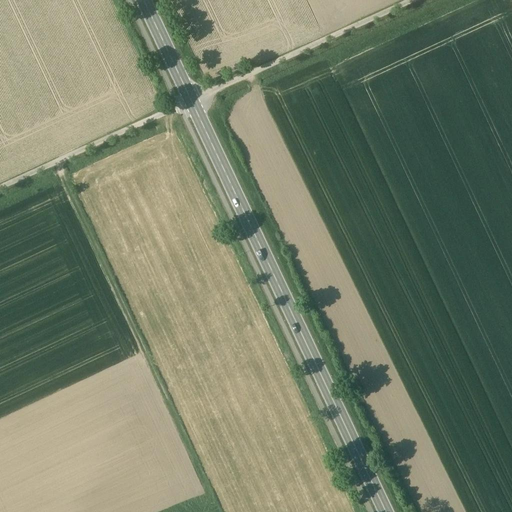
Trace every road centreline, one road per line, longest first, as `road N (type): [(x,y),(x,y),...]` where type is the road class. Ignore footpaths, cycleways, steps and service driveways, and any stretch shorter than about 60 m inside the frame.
road 1 (secondary): [(388,511),(145,0)]
road 2 (track): [(411,0),(192,99)]
road 3 (track): [(0,189),(192,99)]
